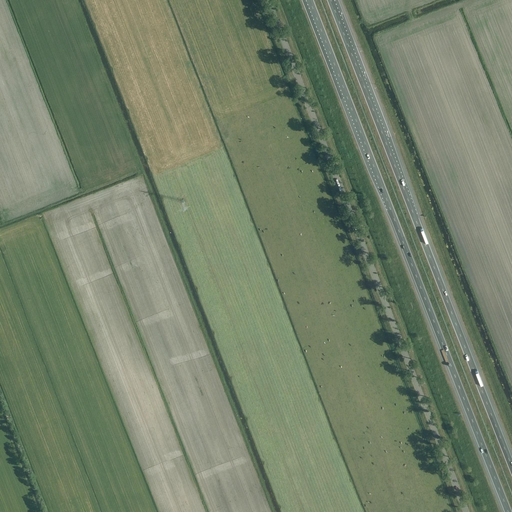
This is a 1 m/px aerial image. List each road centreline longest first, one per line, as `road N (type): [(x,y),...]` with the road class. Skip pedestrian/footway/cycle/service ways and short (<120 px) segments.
road 1 (motorway): [(309,0),(508,511)]
road 2 (tertiary): [(465,511),(268,0)]
road 3 (motorway): [(511,468),(330,0)]
